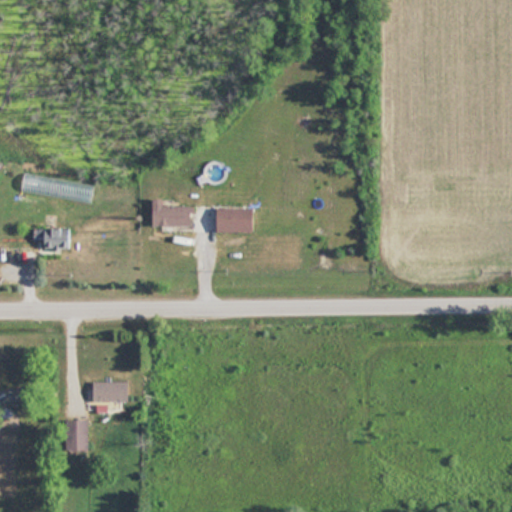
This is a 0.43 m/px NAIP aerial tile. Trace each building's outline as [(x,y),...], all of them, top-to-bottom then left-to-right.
[(155,225),(195,226),(195,206),(175,205),(175,199),(155,199),(155,225)] [(219,232),(257,232),(257,208),(219,208),(219,232)] [(69,236),(69,227),(38,227),(38,249),(75,249),(75,236),(69,236)] [(132,401),(132,381),(95,381),(95,401),(132,401)] [(91,419),(70,419),(70,450),(91,450),(91,419)]
